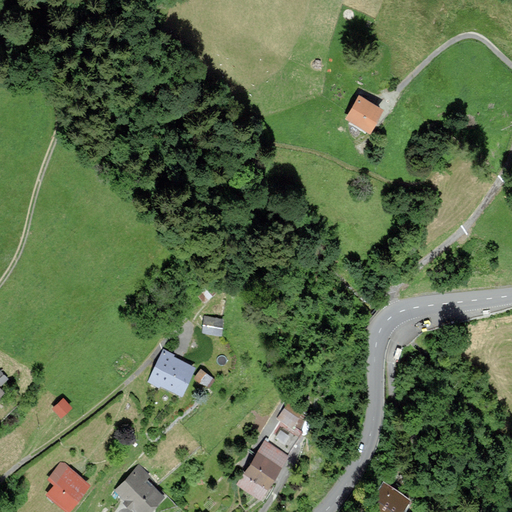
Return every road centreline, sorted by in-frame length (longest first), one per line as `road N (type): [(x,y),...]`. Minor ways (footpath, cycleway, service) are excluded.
road 1 (track): [(0,281),(23,237),(59,109),(38,72),(0,45)]
road 2 (tertiary): [(323,511),(363,455),(375,339),(391,317)]
road 3 (unclassified): [(511,154),(469,222),(393,289),(391,317)]
road 4 (tertiary): [(391,317),(511,295)]
road 5 (track): [(397,394),(411,423),(426,511)]
